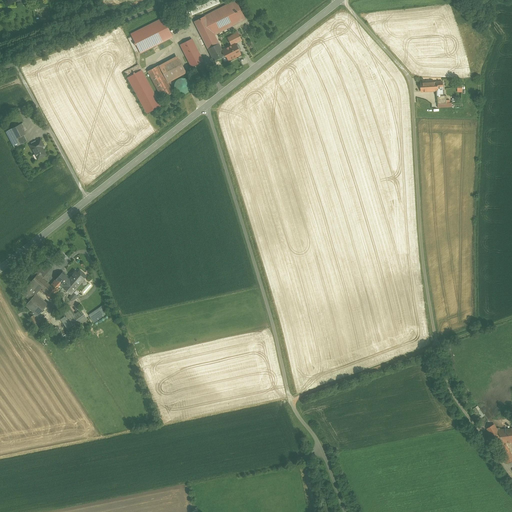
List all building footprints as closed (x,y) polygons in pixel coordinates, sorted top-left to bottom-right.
[(218,0),(203,0),(188,7),(192,14),(219,2),(218,0)] [(236,0),(194,22),(214,60),(224,55),(222,51),(214,35),(245,19),(236,0)] [(162,17),(129,33),(139,54),(172,38),(162,17)] [(238,33),(231,36),(233,39),(235,43),(241,40),(238,33)] [(233,39),(229,41),(231,45),(227,47),(228,48),(222,51),(224,55),(224,56),(227,56),(228,60),(233,58),(234,58),(238,56),(239,55),(240,54),(238,50),(240,50),(240,49),(238,46),(237,45),(236,46),(235,43),(233,39)] [(191,40),(180,45),(185,56),(188,55),(194,66),(202,62),(191,40)] [(179,59),(160,69),(168,83),(186,73),(179,59)] [(159,66),(148,72),(162,98),(173,92),(168,83),(160,69),(159,66)] [(161,106),(141,70),(127,78),(146,114),(161,106)] [(175,82),(174,84),(174,87),(174,89),(176,92),(178,93),(180,95),(183,95),(186,94),(188,93),(190,90),(190,88),(190,85),(189,82),(188,80),(185,79),(183,78),(180,79),(177,80),(175,82)] [(439,83),(422,83),(422,92),(438,92),(439,92),(439,91),(439,87),(439,83)] [(447,97),(438,97),(438,105),(447,104),(447,97)] [(26,105),(19,108),(21,113),(29,110),(26,105)] [(20,125),(7,132),(15,148),(26,142),(23,136),(25,135),(23,132),(27,130),(23,123),(20,125)] [(41,140),(30,145),(38,159),(46,155),(42,147),(44,146),(41,140)] [(68,259),(60,250),(55,254),(63,263),(68,259)] [(70,279),(62,272),(50,286),(42,279),(52,268),(46,262),(33,276),(35,278),(22,293),(31,300),(36,294),(39,290),(51,299),(58,290),(59,291),(63,287),(70,279)] [(70,279),(63,287),(71,294),(84,279),(76,272),(70,279)] [(48,304),(36,294),(31,300),(26,306),(34,313),(38,316),(48,304)] [(90,314),(95,322),(110,312),(104,304),(90,314)] [(81,311),(75,315),(68,306),(65,308),(63,306),(61,307),(61,308),(60,309),(66,318),(62,321),(69,331),(87,319),(81,311)] [(38,316),(34,313),(33,313),(34,315),(30,318),(36,329),(47,323),(43,317),(39,320),(37,316),(38,316)] [(479,406),(474,409),(480,417),(485,414),(479,406)] [(498,431),(494,424),(487,429),(499,449),(503,456),(510,451),(505,443),(498,431)] [(511,428),(498,431),(505,443),(511,441),(511,428)] [(511,454),(510,451),(503,456),(508,464),(511,461),(511,454)]
